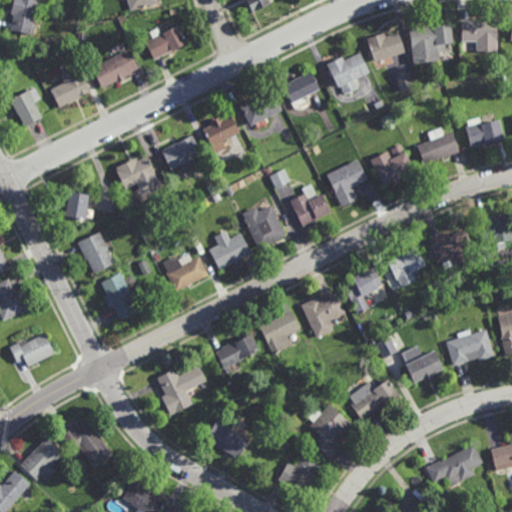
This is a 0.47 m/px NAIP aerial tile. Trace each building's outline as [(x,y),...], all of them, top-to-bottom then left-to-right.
[(33,32),(11,27),(14,13),(11,12),(13,0),(38,0),(33,24),(35,25),(33,32)] [(131,8),(129,0),(158,0),(159,1),(131,8)] [(252,10),(247,0),(268,0),(269,1),(252,10)] [(496,40),(461,40),(461,19),(496,19),(496,40)] [(413,62),(408,28),(449,22),(452,42),(444,43),(445,51),(438,52),(439,58),(413,62)] [(188,42),(155,58),(147,40),(154,36),(150,28),(158,24),(162,32),(179,23),(188,42)] [(374,60),(368,41),(398,31),(404,50),(374,60)] [(118,82),(117,80),(103,87),(93,66),(129,47),(139,67),(133,71),(133,72),(124,77),(125,79),(118,82)] [(369,71),(354,78),(358,87),(344,94),(339,85),(337,86),(326,63),(342,55),(344,58),(359,51),(369,71)] [(59,105),(50,88),(65,81),(62,74),(78,66),(77,65),(83,61),(88,71),(84,74),(91,89),(59,105)] [(290,103),(281,85),(310,70),(319,88),(290,103)] [(400,91),(395,75),(408,71),(413,87),(400,91)] [(25,125),(10,99),(35,85),(42,97),(34,101),(42,115),(25,125)] [(250,125),(240,105),(272,89),(282,108),(250,125)] [(421,99),(419,94),(426,90),(429,96),(421,99)] [(240,130),(222,140),(226,147),(215,153),(202,128),(211,124),(209,120),(219,115),(221,118),(231,113),(240,130)] [(481,123),(499,118),(504,137),(470,146),(464,125),(467,125),(466,119),(479,116),(481,123)] [(443,134),(452,131),(458,150),(423,163),(417,144),(429,140),(426,131),(440,126),(443,134)] [(189,165),(187,160),(170,169),(161,149),(192,134),(202,153),(199,154),(202,159),(189,165)] [(396,178),(396,177),(383,184),(370,159),(400,143),(414,169),(396,178)] [(317,155),(313,147),(319,144),(323,151),(317,155)] [(155,173),(148,176),(151,182),(139,188),(136,183),(125,188),(116,169),(118,168),(117,165),(135,157),(136,160),(146,155),(155,173)] [(343,206),(326,174),(357,158),(367,177),(358,181),(358,183),(351,187),(357,198),(343,206)] [(275,187),(269,175),(284,167),(290,179),(275,187)] [(317,195),(321,193),(330,211),(302,225),(289,199),(303,192),(301,187),(311,182),(317,195)] [(226,193),(223,188),(230,185),(232,191),(226,193)] [(89,193),(85,218),(66,215),(69,190),(89,193)] [(207,203),(204,198),(210,195),(213,200),(207,203)] [(286,233),(259,248),(243,218),(244,217),(242,213),(256,205),(259,210),(270,204),(286,233)] [(511,239),(494,243),(493,240),(483,242),(479,224),(489,222),(488,216),(508,211),(511,229),(511,239)] [(475,264),(454,270),(451,258),(437,262),(431,238),(466,229),(475,264)] [(229,238),(240,232),(251,251),(219,268),(208,249),(218,243),(214,236),(225,230),(229,238)] [(114,262),(93,272),(86,258),(85,259),(77,242),(99,231),(114,262)] [(401,287),(388,260),(417,246),(426,265),(413,271),(417,279),(401,287)] [(0,271),(0,247),(6,260),(5,260),(8,267),(0,271)] [(181,263),(199,254),(208,273),(176,290),(165,271),(166,270),(162,262),(177,254),(181,263)] [(143,275),(137,262),(144,258),(151,271),(143,275)] [(382,285),(376,288),(376,289),(362,295),(368,308),(357,313),(343,281),(352,277),(352,276),(366,269),(366,271),(374,267),(382,285)] [(139,309),(119,319),(113,306),(109,308),(103,295),(107,294),(100,280),(120,270),(139,309)] [(14,290),(21,287),(31,307),(2,320),(0,315),(0,281),(8,278),(14,290)] [(474,291),(473,283),(483,281),(484,289),(474,291)] [(346,312),(329,320),(334,329),(317,337),(300,304),(318,296),(319,299),(336,290),(346,312)] [(407,319),(404,312),(411,308),(414,315),(407,319)] [(273,352),(260,326),(291,310),(301,329),(286,336),(290,343),(273,352)] [(424,319),(422,314),(429,311),(431,316),(424,319)] [(511,354),(505,356),(497,316),(511,313),(511,354)] [(472,333),(486,329),(494,355),(478,360),(478,358),(453,365),(446,341),(459,337),(458,332),(470,328),(472,333)] [(54,352),(28,365),(25,358),(17,362),(9,345),(24,338),(26,342),(45,333),(54,352)] [(260,350),(238,362),(241,369),(232,374),(231,371),(227,373),(216,351),(222,348),(221,347),(235,339),(237,342),(252,334),(260,350)] [(384,357),(376,343),(389,336),(397,350),(384,357)] [(423,356),(434,350),(443,368),(432,374),(433,377),(425,381),(423,378),(415,382),(407,365),(401,353),(418,345),(423,356)] [(207,380),(187,390),(194,403),(171,415),(161,395),(165,393),(157,378),(176,368),(179,375),(199,365),(207,380)] [(399,394),(362,419),(351,404),(353,402),(349,396),(369,381),(374,388),(388,379),(399,394)] [(225,402),(221,396),(226,393),(230,399),(225,402)] [(341,436),(337,433),(332,440),(339,447),(330,458),(312,443),(313,442),(306,435),(312,428),(309,426),(328,404),(352,423),(341,436)] [(113,454),(94,467),(79,444),(73,449),(60,430),(69,424),(73,429),(88,418),(113,454)] [(239,459),(205,439),(216,421),(250,440),(239,459)] [(511,464),(502,467),(501,463),(494,464),(490,447),(510,443),(508,434),(511,433),(511,464)] [(36,479),(20,464),(46,437),(62,452),(36,479)] [(450,486),(445,477),(434,483),(426,467),(473,443),(482,462),(472,467),(475,474),(450,486)] [(316,468),(319,469),(309,488),(307,487),(303,494),(277,480),(287,462),(294,466),(301,453),(319,463),(316,468)] [(5,511),(2,511),(0,510),(0,483),(2,485),(15,470),(30,483),(5,511)] [(159,511),(135,511),(138,509),(122,499),(134,481),(166,502),(159,511)] [(489,506),(487,499),(494,497),(496,505),(489,506)]
